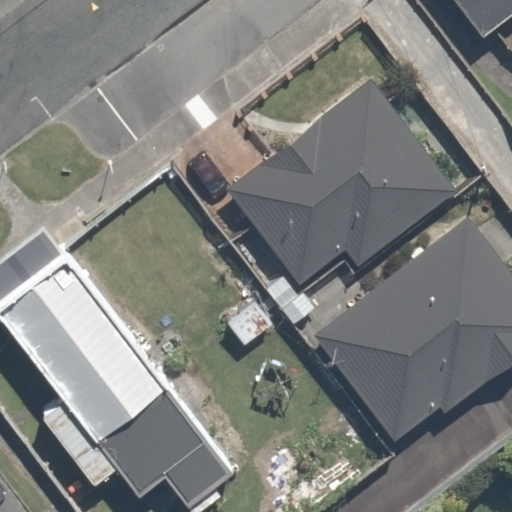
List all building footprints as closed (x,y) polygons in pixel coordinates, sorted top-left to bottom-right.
[(511,0),(446,0),(465,25),(497,0),(511,0)] [(337,233),(356,257),(463,173),(376,62),(230,177),(298,264),(337,233)] [(511,343),(511,244),(473,197),(310,331),(397,437),(511,343)] [(30,396),(87,473),(109,456),(133,487),(156,470),(179,501),(228,464),(56,234),(0,275),(0,310),(52,380),(30,396)] [(274,315),(248,282),(212,311),(238,344),(274,315)]
